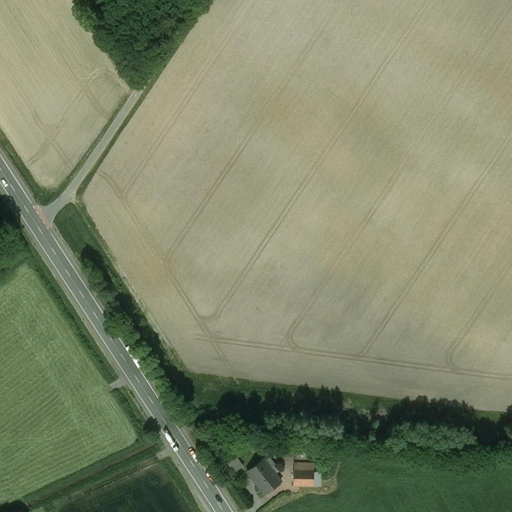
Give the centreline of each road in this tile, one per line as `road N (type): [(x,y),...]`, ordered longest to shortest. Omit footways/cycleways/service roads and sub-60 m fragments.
road 1 (secondary): [(35,224),(223,511)]
road 2 (unclassified): [(35,224),(70,193),(198,0)]
